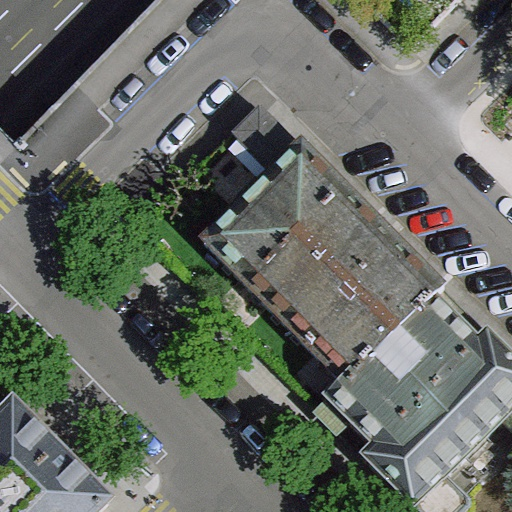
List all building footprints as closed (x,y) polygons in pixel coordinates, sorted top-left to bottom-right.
[(236,141),(276,181),(304,155),(282,134),(262,114),(236,141)] [(444,296),(304,155),(276,181),(207,249),(348,389),(436,305),(444,296)] [(479,350),(436,305),(348,389),(331,403),(336,409),(378,452),(368,463),(418,511),(448,482),(507,423),(511,418),(511,363),(489,341),(479,350)] [(0,427),(13,415),(0,400),(0,427)] [(104,511),(109,507),(16,413),(13,415),(0,427),(0,511),(104,511)] [(448,482),(418,511),(417,511),(451,511),(466,498),(448,482)]
